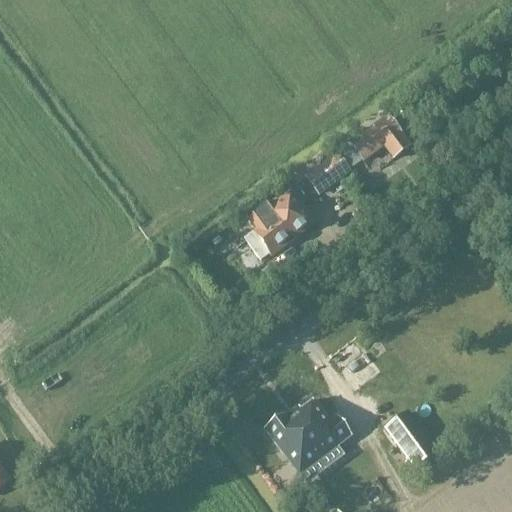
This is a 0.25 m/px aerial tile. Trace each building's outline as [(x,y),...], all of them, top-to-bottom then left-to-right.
[(391,161),(410,147),(387,116),(348,145),(362,163),(382,148),(391,161)] [(335,154),(303,179),(315,194),(347,171),(335,154)] [(269,258),(298,237),(284,218),(306,203),(296,188),(248,221),(255,232),(244,239),(258,260),(267,254),(269,258)] [(283,418),(264,432),(286,461),(287,460),(286,459),(297,450),(306,451),(314,462),(312,464),(313,465),(335,448),(348,438),(335,420),(328,425),(312,403),(299,413),(297,410),(284,420),(283,418)] [(406,414),(383,431),(410,466),(431,450),(406,414)] [(0,486),(9,480),(0,467),(0,486)]
